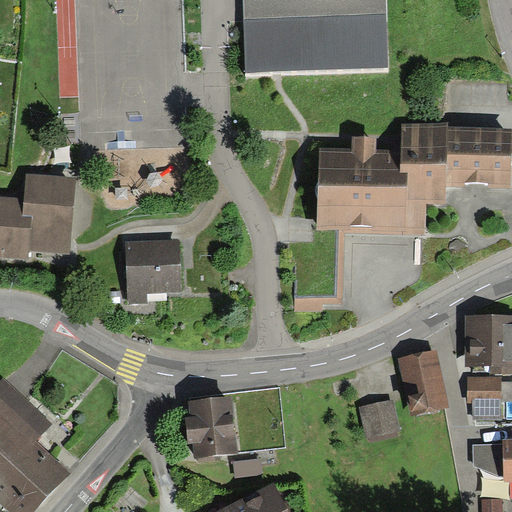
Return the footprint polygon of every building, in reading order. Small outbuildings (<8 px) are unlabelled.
[(355,157),(322,156),(319,229),(322,230),(334,230),(419,233),(420,201),(441,202),(442,178),(503,180),(505,142),(442,140),(442,135),(406,133),(404,162),(369,161),(370,141),(355,140),(355,157)] [(26,203),(0,199),(0,262),(31,266),(32,257),(68,261),(76,184),(28,179),(26,203)] [(331,296),(334,230),(322,230),(322,243),(297,242),(295,294),(331,296)] [(180,243),(126,245),(128,306),(150,305),(149,296),(182,295),(180,243)] [(511,321),(467,321),(467,350),(467,371),(474,371),(474,372),(490,373),(490,378),(511,377),(511,321)] [(437,354),(400,360),(407,399),(409,399),(411,416),(435,412),(434,407),(445,406),(437,354)] [(511,384),(503,385),(503,378),(468,378),(468,404),(474,404),(474,423),(502,423),(502,402),(511,401),(511,384)] [(0,510),(2,511),(40,511),(71,479),(34,446),(51,427),(3,383),(0,386),(0,510)] [(393,402),(360,408),(366,438),(399,432),(393,402)] [(233,403),(188,407),(190,425),(185,426),(187,447),(194,446),(196,464),(238,460),(233,403)] [(511,444),(503,445),(503,448),(475,449),(475,469),(504,479),(504,488),(511,488),(511,501),(511,444)] [(261,461),(233,465),(235,481),(263,477),(261,461)] [(285,511),(275,490),(228,511),(285,511)] [(502,511),(502,502),(483,503),(483,511),(502,511)]
